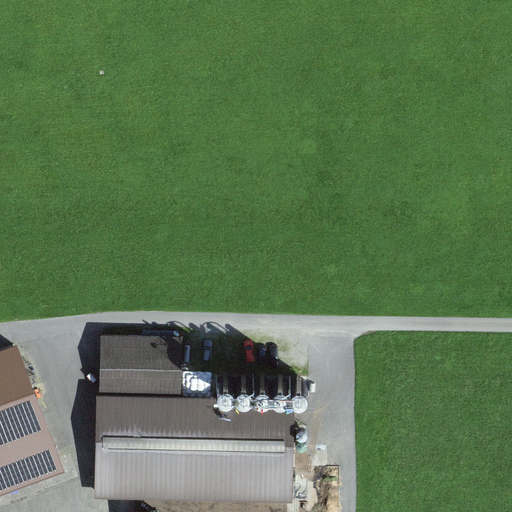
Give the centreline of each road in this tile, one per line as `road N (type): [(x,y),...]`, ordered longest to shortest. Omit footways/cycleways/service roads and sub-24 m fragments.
road 1 (unclassified): [(511,326),(62,322)]
road 2 (track): [(348,511),(345,325)]
